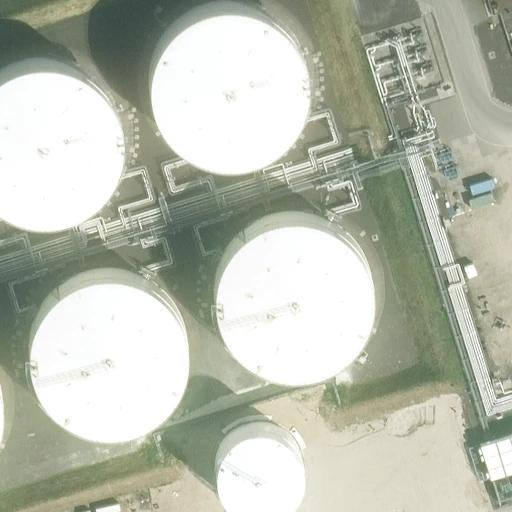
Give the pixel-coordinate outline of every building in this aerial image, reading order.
[(165,136),(185,155),(211,167),(238,169),(265,163),(288,148),(305,127),(314,101),(314,73),(306,47),(289,25),(266,10),(240,3),(212,5),(187,16),(167,34),(153,58),(148,85),(153,112),(165,136)] [(0,212),(23,223),(50,225),(77,219),(100,204),(117,183),(126,157),(127,129),(118,103),(101,82),(78,66),(52,59),(25,61),(0,71),(0,212)] [(232,348),(252,367),(277,378),(304,381),(331,374),(354,360),(371,338),(380,312),(381,285),(372,259),(355,237),(333,222),(306,215),(279,217),(253,227),(233,246),(220,270),(215,297),(219,324),(232,348)] [(42,408),(62,427),(87,438),(114,441),(141,434),(164,420),(181,398),(190,372),(191,345),(182,319),(165,297),(143,282),(116,275),(89,277),(63,288),(43,306),(30,330),(25,357),(29,384),(42,408)] [(511,432),(482,441),(498,500),(511,495),(511,432)]
